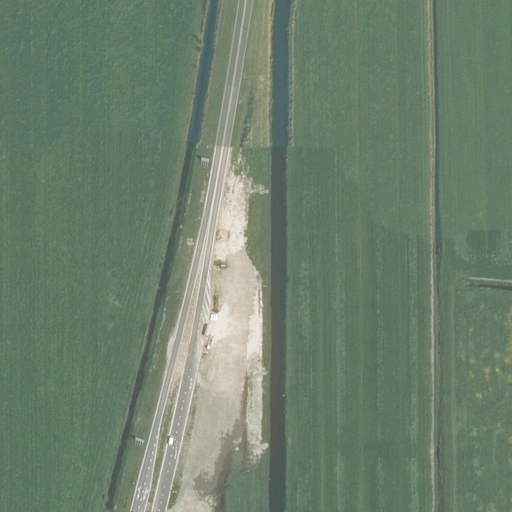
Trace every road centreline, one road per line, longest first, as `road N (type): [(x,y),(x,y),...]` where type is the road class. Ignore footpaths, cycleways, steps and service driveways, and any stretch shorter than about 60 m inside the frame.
road 1 (trunk): [(206,231),(136,511)]
road 2 (trunk): [(158,511),(206,231)]
road 3 (trunk): [(246,0),(206,231)]
